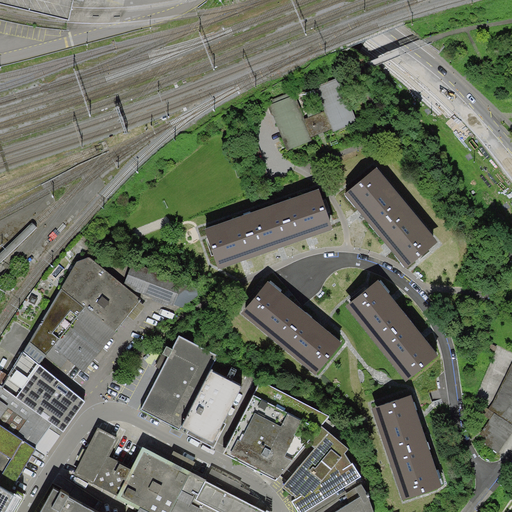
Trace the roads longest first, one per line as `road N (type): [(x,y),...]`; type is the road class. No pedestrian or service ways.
road 1 (residential): [(270,269),(349,259),(385,270),(417,293),(440,326),(457,429),(493,478)]
road 2 (unclassified): [(280,511),(259,485),(118,411),(84,420),(21,511)]
road 3 (primary): [(511,154),(446,83),(340,0)]
